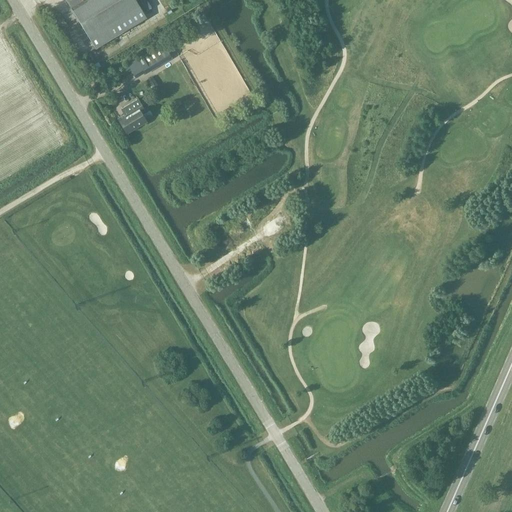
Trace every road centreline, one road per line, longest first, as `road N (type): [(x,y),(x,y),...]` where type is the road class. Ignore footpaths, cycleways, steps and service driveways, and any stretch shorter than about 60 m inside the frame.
road 1 (tertiary): [(320,511),(14,0)]
road 2 (primary): [(447,511),(511,364)]
